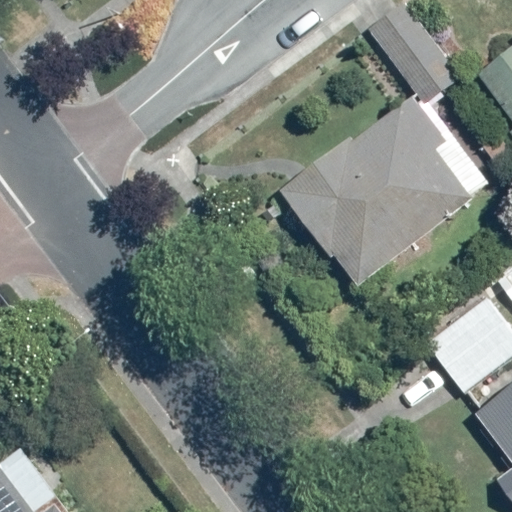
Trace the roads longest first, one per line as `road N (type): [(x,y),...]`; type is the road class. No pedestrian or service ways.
road 1 (residential): [(53,193),(294,511)]
road 2 (residential): [(53,193),(75,160),(267,0)]
